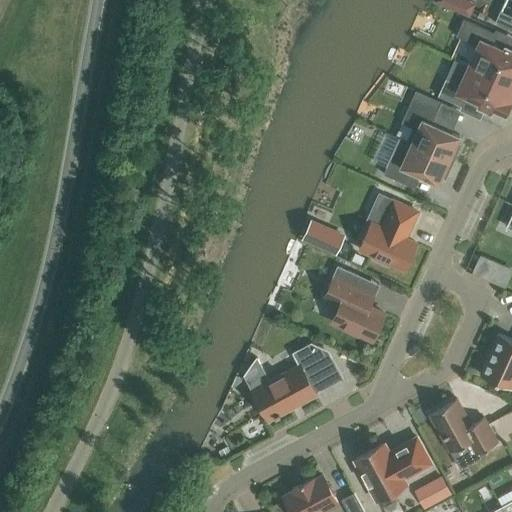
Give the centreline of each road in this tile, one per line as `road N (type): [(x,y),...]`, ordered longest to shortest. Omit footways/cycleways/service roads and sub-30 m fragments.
road 1 (primary): [(0,419),(36,319),(98,0)]
road 2 (residential): [(374,406),(447,367),(476,296),(433,275)]
road 3 (residential): [(210,511),(219,492),(374,406)]
road 4 (residential): [(433,275),(481,166),(511,147)]
road 5 (residential): [(433,275),(374,406)]
